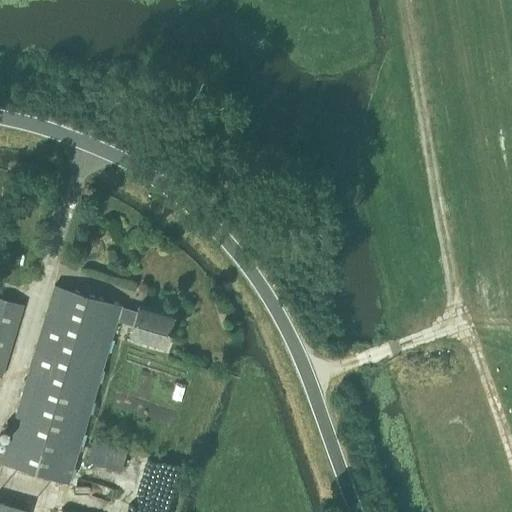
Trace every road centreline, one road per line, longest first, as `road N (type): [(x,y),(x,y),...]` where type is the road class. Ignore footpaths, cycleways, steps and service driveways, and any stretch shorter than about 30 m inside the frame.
road 1 (unclassified): [(355,511),(300,360),(234,251),(187,204),(124,164),(0,122)]
road 2 (track): [(454,325),(458,284),(401,0)]
road 3 (track): [(307,381),(454,325),(470,334),(511,448)]
road 4 (track): [(87,149),(0,423)]
